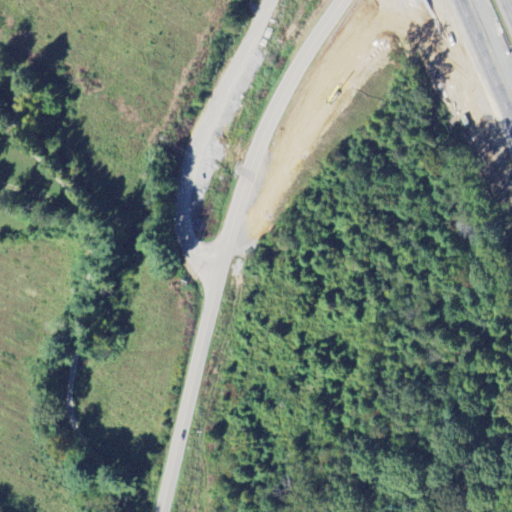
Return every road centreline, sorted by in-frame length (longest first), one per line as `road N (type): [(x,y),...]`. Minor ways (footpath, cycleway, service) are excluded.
road 1 (tertiary): [(162,511),(238,242),(273,172),(393,0)]
road 2 (residential): [(277,0),(247,96),(253,143),(273,172)]
road 3 (motorway): [(458,0),(511,125)]
